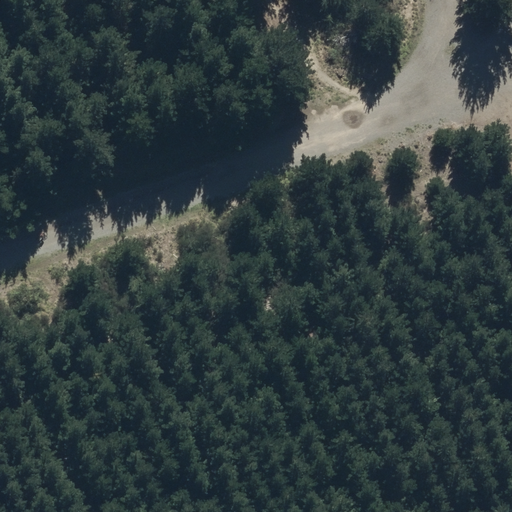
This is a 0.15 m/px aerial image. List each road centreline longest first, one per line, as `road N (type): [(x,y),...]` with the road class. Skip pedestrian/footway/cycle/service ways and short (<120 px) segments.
road 1 (track): [(0,255),(511,70)]
road 2 (track): [(443,0),(511,156)]
